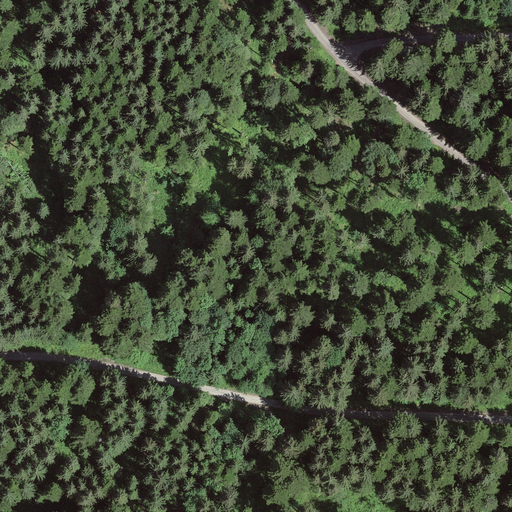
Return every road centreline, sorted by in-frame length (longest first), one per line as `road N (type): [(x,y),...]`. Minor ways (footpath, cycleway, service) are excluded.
road 1 (unclassified): [(511,420),(284,404),(89,363),(0,356)]
road 2 (unclassified): [(332,48),(511,197)]
road 3 (unclassified): [(332,48),(511,36)]
